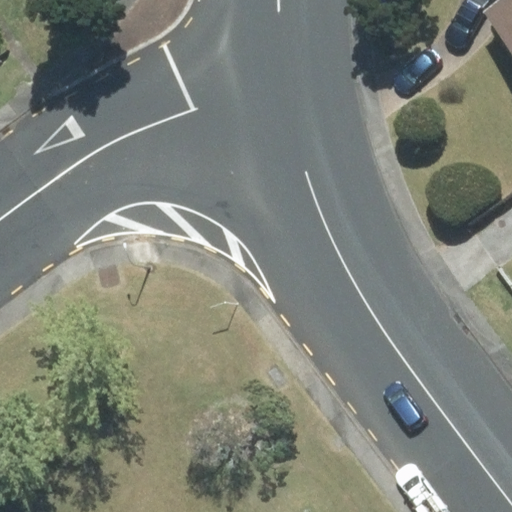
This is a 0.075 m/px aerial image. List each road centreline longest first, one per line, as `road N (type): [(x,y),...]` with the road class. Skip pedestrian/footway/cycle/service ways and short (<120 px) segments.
road 1 (tertiary): [(511,505),(350,279),(317,206),(284,72)]
road 2 (residential): [(0,221),(139,131),(284,72)]
